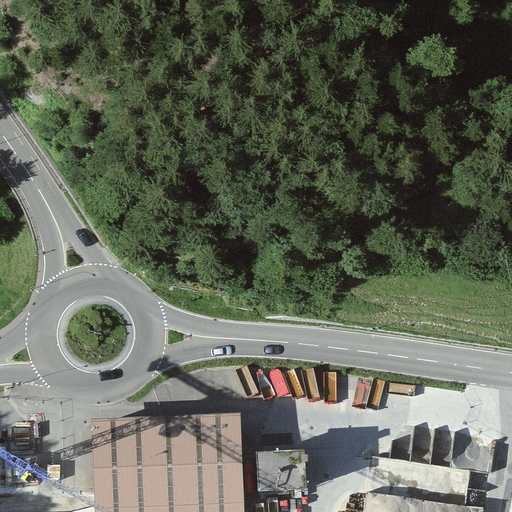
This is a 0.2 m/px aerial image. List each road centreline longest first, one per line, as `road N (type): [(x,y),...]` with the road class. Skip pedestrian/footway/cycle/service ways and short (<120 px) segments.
road 1 (secondary): [(154,337),(308,345),(511,373)]
road 2 (secondary): [(0,131),(42,194),(81,282)]
road 3 (secondary): [(43,352),(74,388),(106,392),(140,373),(154,337)]
